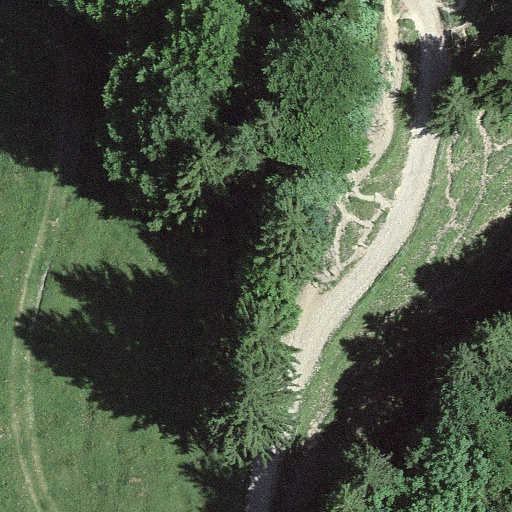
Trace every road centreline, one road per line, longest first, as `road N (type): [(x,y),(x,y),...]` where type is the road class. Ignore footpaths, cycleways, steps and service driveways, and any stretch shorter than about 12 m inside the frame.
road 1 (track): [(47,511),(25,452),(19,380),(73,59),(55,26),(13,7),(0,11)]
road 2 (track): [(407,0),(433,157),(281,511)]
